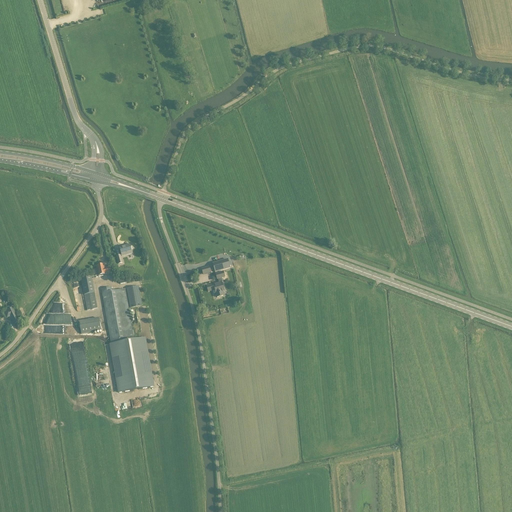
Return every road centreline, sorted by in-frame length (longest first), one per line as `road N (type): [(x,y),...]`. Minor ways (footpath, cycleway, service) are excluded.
road 1 (unclassified): [(161,198),(186,131),(281,67),(364,45),(511,80)]
road 2 (primary): [(511,327),(161,198)]
road 3 (unclassified): [(220,511),(197,327),(160,218),(161,198)]
road 4 (unclassified): [(0,355),(98,225),(96,176)]
road 5 (unclassified): [(96,176),(97,145),(74,115),(39,0)]
